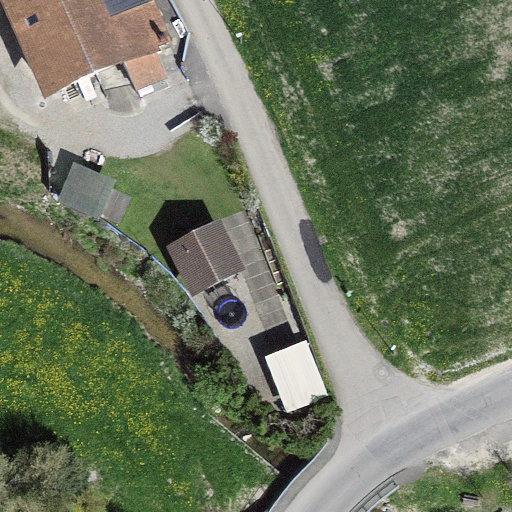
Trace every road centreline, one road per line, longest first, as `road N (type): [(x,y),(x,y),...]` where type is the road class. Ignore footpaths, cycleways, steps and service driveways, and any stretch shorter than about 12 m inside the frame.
road 1 (residential): [(192,0),(337,337),(395,450)]
road 2 (unclassified): [(511,394),(395,450)]
